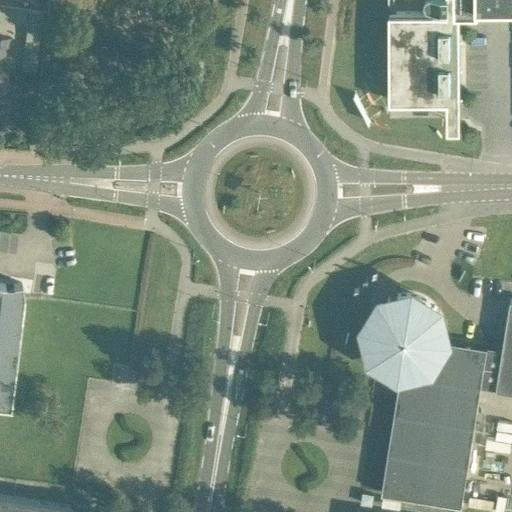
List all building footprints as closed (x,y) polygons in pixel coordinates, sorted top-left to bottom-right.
[(511,0),(425,0),(426,0),(426,1),(427,2),(428,3),(429,4),(430,5),(431,5),(433,5),(447,5),(447,11),(390,12),(390,100),(460,100),(460,0),(511,0)] [(27,11),(0,7),(0,18),(26,21),(27,11)] [(43,12),(29,11),(21,68),(36,70),(43,12)] [(68,21),(54,19),(48,52),(58,53),(59,45),(64,45),(68,21)] [(0,405),(10,407),(24,295),(22,282),(9,284),(0,282),(0,405)] [(481,386),(488,345),(444,338),(444,337),(442,336),(443,328),(444,327),(444,324),(443,321),(442,318),(441,315),(439,312),(438,309),(436,307),(434,304),(431,302),(429,300),(426,298),(423,297),(420,296),(417,295),(414,294),(411,293),(408,293),(405,293),(401,293),(398,294),(399,301),(396,302),(393,303),(390,305),(387,307),(385,309),(383,312),(380,315),(374,311),(373,314),(371,317),(370,320),(370,323),(369,327),(369,330),(369,333),(369,336),(370,340),(371,343),(372,346),(373,349),(375,352),(377,354),(379,357),(381,359),(384,361),(387,363),(390,364),(393,366),(396,367),(399,368),(402,368),(382,492),(462,504),(481,386)] [(503,347),(488,345),(481,386),(511,390),(511,298),(503,347)] [(0,493),(0,511),(86,511),(87,508),(0,493)]
